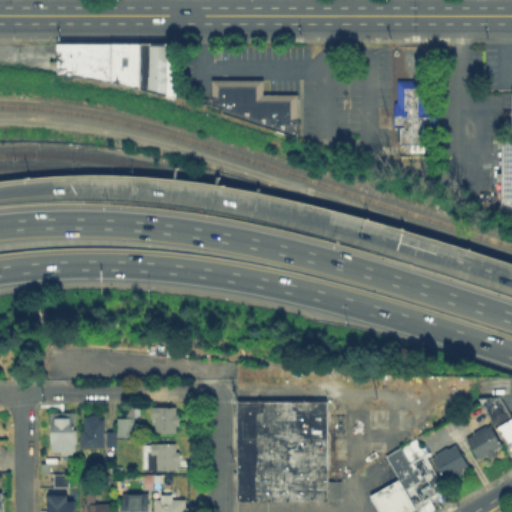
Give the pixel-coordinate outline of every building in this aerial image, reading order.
[(58,45),(178,45),(178,101),(160,94),(143,91),(120,86),(99,81),(82,78),(66,77),(58,77),(58,45)] [(215,81),(264,81),(264,94),(298,94),(298,142),(267,131),(242,121),(224,115),(215,110),(215,81)] [(402,81),(431,81),(431,107),(439,107),(439,133),(427,133),(427,154),(400,154),(400,130),(395,130),(395,106),(402,106),(402,81)] [(511,208),(503,205),(503,131),(511,131),(511,208)] [(235,400),(328,399),(327,501),(236,499),(235,400)] [(156,433),(156,409),(179,409),(179,433),(156,433)] [(54,452),(54,415),(77,415),(77,453),(54,452)] [(121,437),(121,418),(138,418),(138,437),(121,437)] [(511,450),(498,426),(511,418),(511,450)] [(85,447),(86,419),(106,419),(106,447),(85,447)] [(466,439),(475,434),(473,431),(487,423),(488,425),(491,423),(504,444),(496,449),(498,453),(489,458),(487,454),(480,459),(478,457),(476,459),(473,455),(475,453),(472,449),(466,439)] [(110,448),(110,435),(119,435),(119,448),(110,448)] [(433,458),(440,454),(438,452),(448,446),(449,448),(457,443),(469,464),(461,469),(464,474),(455,479),(453,474),(444,478),(433,458)] [(146,446),(180,446),(180,471),(146,470),(146,446)] [(55,487),(55,474),(70,474),(70,487),(55,487)] [(144,487),(144,475),(154,475),(154,488),(144,487)] [(399,478),(370,495),(379,511),(405,511),(415,507),(399,478)] [(84,511),(109,511),(109,502),(94,502),(94,492),(84,492),(84,511)] [(174,495),(174,501),(187,501),(187,511),(158,511),(158,501),(162,501),(162,495),(174,495)] [(151,496),(151,511),(124,511),(124,496),(151,496)] [(68,498),(68,503),(75,503),(75,511),(51,511),(52,498),(68,498)]
